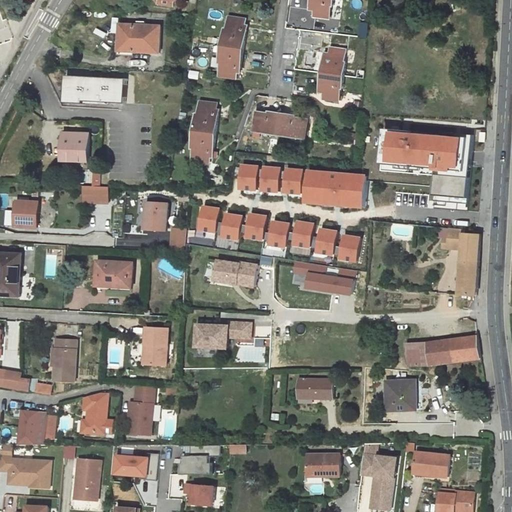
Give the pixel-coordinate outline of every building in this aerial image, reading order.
[(313,0),(312,9),(319,10),(318,17),(331,18),(333,6),(334,6),(334,0),(313,0)] [(225,44),(246,47),(249,25),(246,25),(247,19),(232,16),(230,28),(228,28),(225,44)] [(161,26),(123,24),(122,49),(161,51),(161,26)] [(225,44),(222,62),(224,63),(222,76),(238,78),(239,72),(242,72),(246,47),(225,44)] [(325,72),(346,75),(347,62),(346,62),(347,49),(336,48),(335,53),(327,52),(325,72)] [(325,72),(322,91),(330,92),(329,98),(341,99),(342,88),(344,89),(346,75),(325,72)] [(129,104),(129,79),(70,78),(70,104),(129,104)] [(196,129),(218,132),(221,110),(218,109),(219,103),(202,101),(200,113),(198,112),(196,129)] [(284,113),(271,111),(271,113),(259,111),(256,130),(281,134),(284,113)] [(281,134),(306,138),(308,119),(296,117),(297,115),(284,113),(281,134)] [(444,121),(415,120),(415,136),(425,137),(425,156),(444,156),(444,121)] [(196,129),(194,148),(196,149),(195,160),(212,162),(213,156),(215,157),(218,132),(196,129)] [(90,133),(65,132),(64,159),(90,160),(90,133)] [(244,165),(244,193),(262,192),(262,165),(244,165)] [(282,195),(286,168),(267,166),(263,193),(282,195)] [(307,196),(307,169),(288,169),(289,196),(307,196)] [(370,210),(373,176),(311,171),(308,205),(370,210)] [(458,200),(481,202),(483,181),(451,178),(450,199),(458,200)] [(84,187),(84,205),(110,204),(110,187),(84,187)] [(180,199),(190,199),(191,191),(180,191),(180,199)] [(148,201),(147,229),(168,230),(170,203),(161,202),(161,199),(154,198),(154,202),(148,201)] [(481,202),(458,200),(457,211),(463,211),(461,227),(479,228),(481,202)] [(40,202),(19,201),(17,226),(38,227),(40,202)] [(437,207),(437,205),(413,203),(411,224),(435,227),(437,207)] [(203,233),(222,235),(225,208),(206,206),(203,233)] [(448,228),(450,208),(437,207),(435,227),(448,228)] [(245,243),(249,216),(230,213),(226,239),(245,243)] [(250,241),(270,242),(272,216),(252,214),(250,241)] [(316,251),(321,224),(301,221),(296,247),(316,251)] [(293,250),(295,223),(276,222),(274,248),(293,250)] [(321,255),(339,258),(344,231),(325,228),(321,255)] [(450,236),(445,236),(444,247),(467,249),(481,250),(482,233),(464,232),(464,230),(450,228),(450,236)] [(173,250),(189,250),(189,229),(173,229),(173,250)] [(348,235),(345,262),(364,264),(367,237),(348,235)] [(481,250),(467,249),(466,257),(480,259),(481,250)] [(23,254),(0,252),(0,294),(21,295),(23,254)] [(480,259),(466,257),(466,262),(464,262),(462,293),(478,294),(480,259)] [(135,264),(101,261),(99,285),(133,287),(135,264)] [(219,287),(261,287),(261,263),(219,262),(219,287)] [(329,276),(330,266),(297,262),(295,275),(302,276),(301,290),(357,297),(360,271),(342,269),(341,277),(329,276)] [(330,275),(340,276),(341,269),(331,268),(330,275)] [(253,337),(254,322),(231,321),(231,324),(200,323),(199,345),(230,347),(231,336),(253,337)] [(171,329),(148,327),(147,345),(151,346),(150,364),(169,365),(171,329)] [(431,343),(433,365),(483,359),(479,336),(431,343)] [(80,340),(58,340),(58,348),(57,367),(57,380),(78,381),(80,340)] [(431,343),(417,344),(419,365),(433,365),(431,343)] [(419,365),(417,344),(408,344),(411,365),(419,365)] [(20,375),(4,372),(3,375),(1,384),(1,386),(25,389),(27,380),(19,380),(20,375)] [(335,382),(301,381),(301,397),(318,397),(318,399),(335,399),(335,382)] [(413,381),(388,382),(389,410),(418,409),(417,393),(414,394),(413,381)] [(53,393),(54,385),(40,383),(39,392),(53,393)] [(136,395),(155,395),(155,386),(137,385),(136,395)] [(90,422),(90,434),(109,435),(110,394),(103,394),(86,398),(86,407),(90,407),(90,412),(90,418),(93,418),(92,422),(90,422)] [(154,435),(155,395),(136,395),(136,403),(134,403),(134,418),(131,418),(131,434),(154,435)] [(51,413),(25,410),(23,428),(50,431),(51,413)] [(51,428),(59,429),(60,417),(53,416),(51,428)] [(23,428),(22,445),(48,445),(50,431),(23,428)] [(51,428),(51,435),(59,436),(59,429),(51,428)] [(55,460),(13,457),(14,446),(3,445),(1,470),(11,471),(11,483),(33,485),(33,486),(53,488),(55,460)] [(72,456),(73,445),(71,445),(66,445),(65,456),(72,456)] [(216,454),(248,453),(249,445),(216,445),(216,446),(216,452),(216,454)] [(393,511),(396,511),(401,458),(379,455),(380,446),(366,445),(363,476),(376,478),(373,510),(393,511)] [(451,455),(419,451),(417,472),(430,474),(430,477),(449,479),(451,455)] [(343,454),(310,454),(310,472),(326,472),(326,475),(343,475),(343,454)] [(84,475),(82,495),(100,496),(102,458),(82,456),(81,465),(80,465),(79,474),(84,475)] [(117,478),(152,478),(152,456),(117,456),(117,478)] [(214,475),(214,457),(186,457),(186,475),(214,475)] [(173,477),(174,487),(185,486),(184,477),(173,477)] [(186,483),(185,495),(196,497),(195,506),(217,508),(220,487),(186,483)] [(474,511),(476,494),(459,492),(458,495),(443,493),(441,511),(474,511)]
